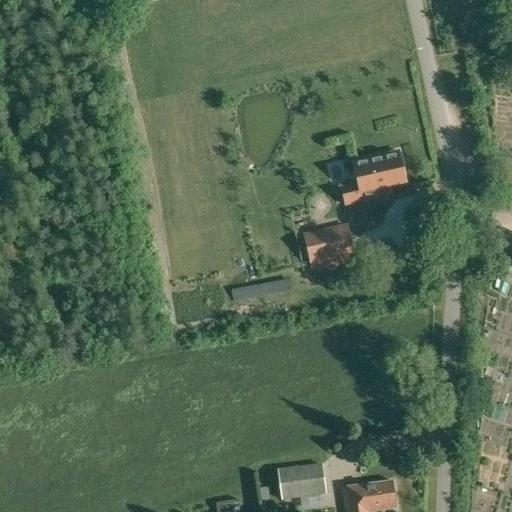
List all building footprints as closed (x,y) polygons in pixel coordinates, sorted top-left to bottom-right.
[(406,183),(399,152),(352,162),(357,184),(341,188),(344,205),(381,197),(379,189),(406,183)] [(304,236),(311,264),(354,254),(347,226),(304,236)] [(511,400),(504,399),(501,409),(511,412),(511,400)] [(278,471),(282,500),(325,494),(322,465),(278,471)] [(342,489),(345,511),(375,511),(396,509),(392,481),(342,489)]
